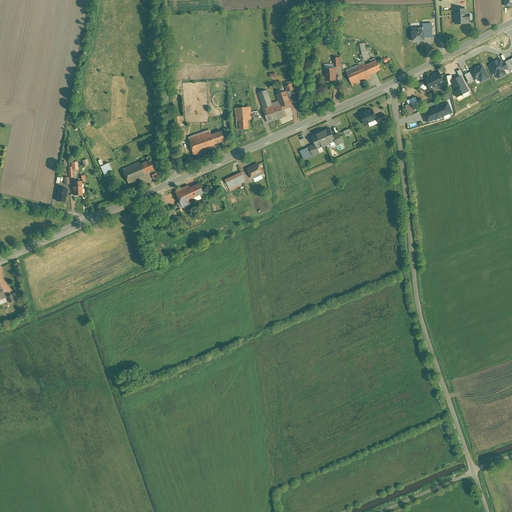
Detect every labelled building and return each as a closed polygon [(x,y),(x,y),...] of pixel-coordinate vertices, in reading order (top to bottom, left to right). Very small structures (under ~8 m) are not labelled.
[(468,8),(454,9),(455,25),(469,23),(469,20),(472,19),(472,13),(469,13),(468,8)] [(424,29),(411,30),(412,40),(425,39),(425,37),(432,37),(431,23),(423,23),(424,29)] [(366,43),(357,46),(361,62),(370,60),(366,43)] [(507,68),(504,63),(503,63),(501,59),(497,61),(496,61),(493,62),(493,63),(489,66),(494,75),(496,74),(498,78),(503,76),(502,73),(502,70),(507,68)] [(348,72),(355,86),(372,79),(371,76),(384,70),(380,61),(368,66),(367,63),(348,72)] [(483,81),(488,78),(482,66),(470,72),(474,79),(474,80),(481,77),(483,81)] [(339,81),(338,68),(327,69),(328,82),(339,81)] [(282,73),(284,83),(298,81),(296,71),(282,73)] [(444,83),(439,72),(425,79),(430,90),(437,86),(444,83)] [(474,79),(470,72),(464,75),(468,82),(474,79)] [(457,97),(468,91),(461,76),(460,76),(460,77),(452,80),(451,81),(452,84),(456,91),(454,92),(457,97)] [(287,91),(295,89),(293,82),(285,85),(287,91)] [(265,110),(274,107),(268,90),(259,94),(265,110)] [(288,92),(279,95),(285,108),(293,104),(293,103),(288,93),(288,92)] [(296,92),(288,93),(293,103),(297,102),(296,92)] [(412,112),(425,107),(424,105),(419,107),(417,101),(409,104),(412,112)] [(435,119),(452,112),(448,103),(431,110),(431,111),(435,119)] [(265,110),(270,123),(287,117),(282,104),(274,107),(265,110)] [(251,120),(250,108),(235,109),(236,121),(240,121),(241,130),(250,130),(249,120),(251,120)] [(375,109),(361,116),(366,126),(377,120),(378,124),(387,120),(384,114),(378,117),(375,109)] [(435,119),(431,111),(423,114),(427,122),(435,119)] [(330,131),(321,135),(326,147),(327,148),(338,143),(339,146),(346,143),(342,134),(339,135),(338,134),(332,136),(330,131)] [(212,132),(190,140),(196,157),(218,149),(217,146),(229,141),(225,132),(213,136),(212,132)] [(321,135),(320,133),(311,137),(315,145),(311,147),(315,156),(323,152),(322,149),(326,147),(321,135)] [(152,161),(144,165),(148,174),(157,170),(152,161)] [(142,162),(124,170),(130,184),(149,176),(148,174),(144,165),(142,162)] [(80,171),(79,163),(73,163),(74,168),(70,168),(71,179),(75,179),(74,172),(80,171)] [(108,163),(100,167),(104,176),(112,173),(108,163)] [(248,169),(252,179),(264,173),(260,163),(248,169)] [(231,190),(248,182),(243,174),(227,181),(231,190)] [(74,182),(74,196),(84,196),(84,182),(74,182)] [(188,185),(174,192),(180,205),(205,193),(201,183),(190,188),(188,185)] [(58,187),(55,201),(65,203),(68,189),(58,187)] [(13,293),(7,296),(10,303),(16,301),(13,293)]
